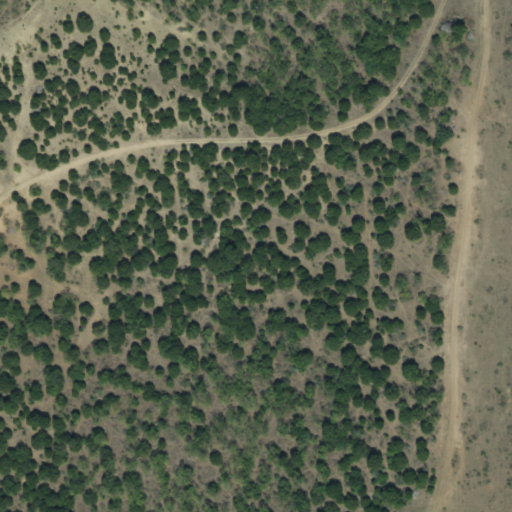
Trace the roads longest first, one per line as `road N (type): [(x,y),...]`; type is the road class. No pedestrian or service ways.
road 1 (residential): [(402,511),(465,133),(471,0)]
road 2 (residential): [(465,133),(161,145),(36,161),(0,180)]
